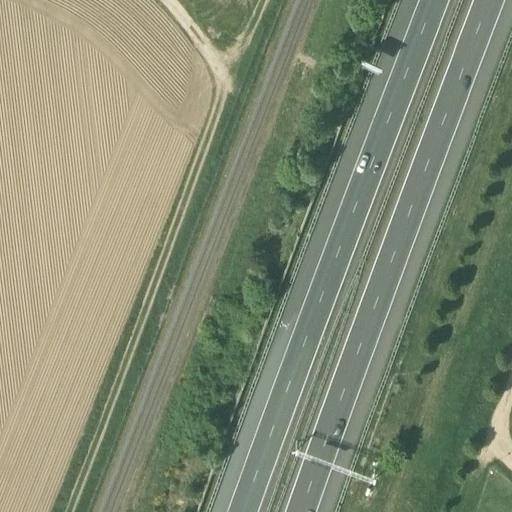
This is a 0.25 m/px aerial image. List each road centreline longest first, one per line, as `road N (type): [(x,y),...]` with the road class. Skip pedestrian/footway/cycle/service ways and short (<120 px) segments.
road 1 (motorway): [(438,0),(244,511)]
road 2 (motorway): [(303,511),(489,0)]
